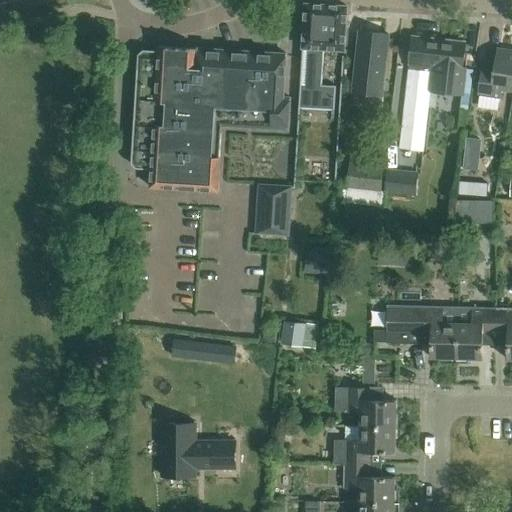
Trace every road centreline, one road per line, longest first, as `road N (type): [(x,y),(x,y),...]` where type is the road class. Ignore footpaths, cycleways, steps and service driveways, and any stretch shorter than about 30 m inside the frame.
road 1 (unclassified): [(126,18),(97,511)]
road 2 (residential): [(437,511),(440,404),(511,405)]
road 3 (unclassified): [(126,18),(184,25),(264,0)]
